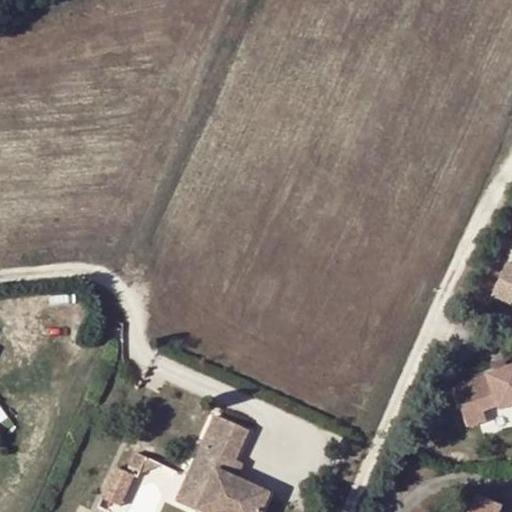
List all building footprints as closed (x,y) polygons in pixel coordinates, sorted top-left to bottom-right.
[(511,251),(495,253),(499,308),(511,307),(511,251)] [(215,417),(189,477),(223,491),(213,511),(262,511),(270,496),(236,481),(228,478),(236,461),(248,432),(215,417)] [(137,454),(131,468),(142,473),(148,459),(137,454)] [(236,461),(228,478),(236,481),(244,464),(236,461)] [(122,505),(134,472),(114,465),(102,498),(122,505)] [(189,477),(178,503),(198,511),(213,511),(223,491),(189,477)] [(494,511),(497,507),(490,504),(494,498),(480,492),(477,498),(473,496),(465,511),(457,511),(455,511),(494,511)]
